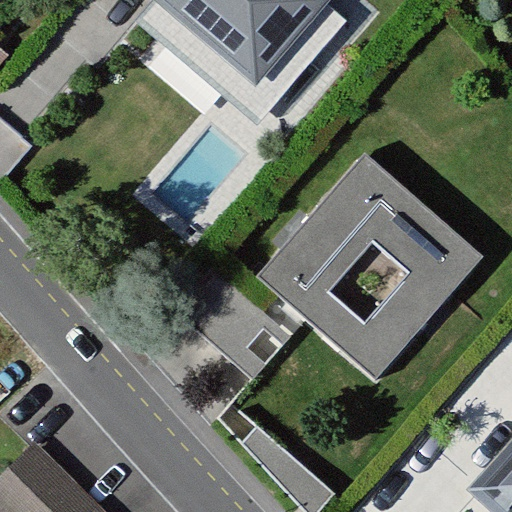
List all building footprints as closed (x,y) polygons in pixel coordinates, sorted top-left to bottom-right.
[(257,69),(181,0),(120,0),(40,87),(108,149),(168,84),(208,122),(257,69)] [(0,64),(14,48),(0,35),(0,64)] [(483,259),(368,159),(264,277),(379,377),(483,259)] [(511,511),(511,440),(467,490),(492,511),(511,511)] [(107,511),(37,447),(32,452),(0,485),(0,511),(107,511)]
